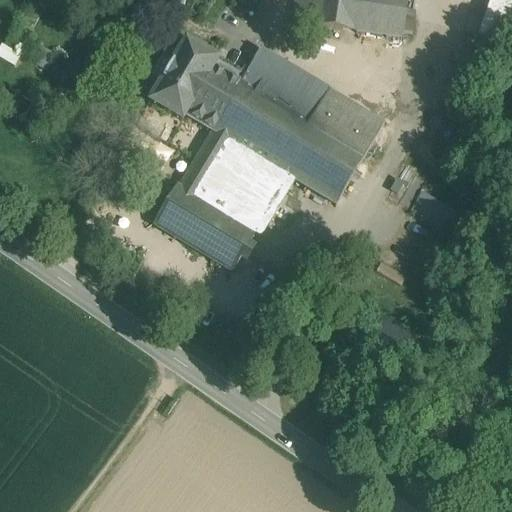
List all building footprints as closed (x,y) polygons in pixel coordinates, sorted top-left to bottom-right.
[(312,0),(313,2),(299,0),(295,0),(293,24),(401,40),(402,36),(406,11),(407,0),(312,0)] [(511,0),(492,0),(480,35),(480,37),(511,45),(511,0)] [(416,12),(406,11),(402,36),(412,37),(416,12)] [(185,117),(214,67),(218,61),(185,42),(173,63),(162,83),(149,103),(182,122),(185,117)] [(1,47),(0,48),(0,59),(14,68),(19,57),(1,47)] [(318,86),(260,51),(241,83),(244,85),(299,118),(318,86)] [(40,52),(33,63),(47,72),(54,61),(40,52)] [(152,77),(162,83),(173,63),(164,57),(152,77)] [(214,67),(185,117),(213,133),(214,134),(244,85),(241,83),(214,67)] [(511,67),(511,68),(498,77),(490,89),(487,105),(490,120),(499,132),(511,141),(511,140),(511,67)] [(254,233),(198,200),(231,144),(284,176),(336,207),(365,157),(299,118),(244,85),(214,134),(213,133),(180,189),(177,188),(158,221),(154,226),(232,273),(255,234),(254,233)] [(384,125),(318,86),(299,118),(365,157),(384,125)] [(461,130),(455,141),(480,154),(485,144),(461,130)] [(480,154),(455,141),(443,161),(468,175),(480,154)] [(284,176),(231,144),(198,200),(254,233),(260,222),(259,222),(274,198),(272,196),(284,176)] [(404,169),(387,199),(409,211),(426,183),(404,169)]
